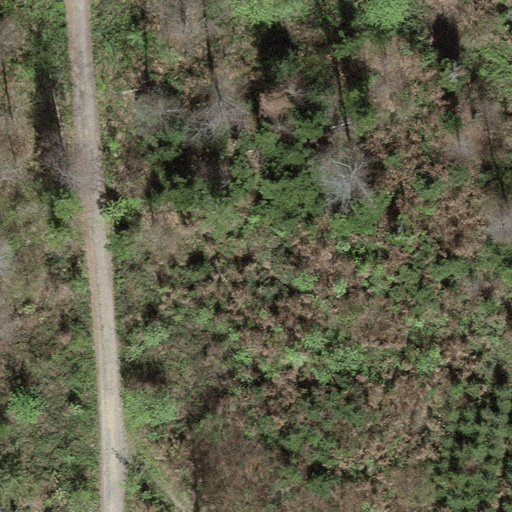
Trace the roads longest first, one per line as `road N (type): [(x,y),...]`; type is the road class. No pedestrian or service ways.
road 1 (track): [(114,511),(114,395),(79,0)]
road 2 (track): [(114,395),(178,511)]
